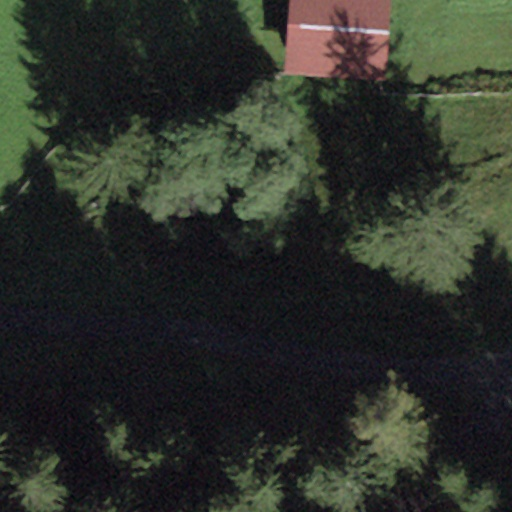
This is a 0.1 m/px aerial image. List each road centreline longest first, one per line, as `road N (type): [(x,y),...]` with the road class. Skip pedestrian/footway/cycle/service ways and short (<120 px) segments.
road 1 (track): [(511,369),(397,371),(155,327),(0,317)]
road 2 (track): [(511,391),(425,511)]
